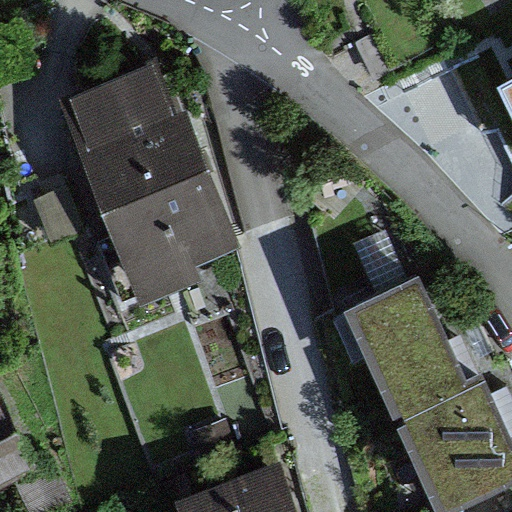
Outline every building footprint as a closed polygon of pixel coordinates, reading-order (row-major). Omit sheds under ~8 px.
[(151,80),(71,113),(145,293),(190,275),(184,260),(231,241),(182,121),(170,126),(151,80)] [(414,288),(352,318),(399,414),(461,384),(414,288)] [(461,384),(399,414),(445,510),(511,477),(511,455),(474,378),(461,384)] [(4,383),(0,384),(0,476),(37,461),(4,383)] [(287,511),(273,472),(182,505),(184,511),(287,511)]
